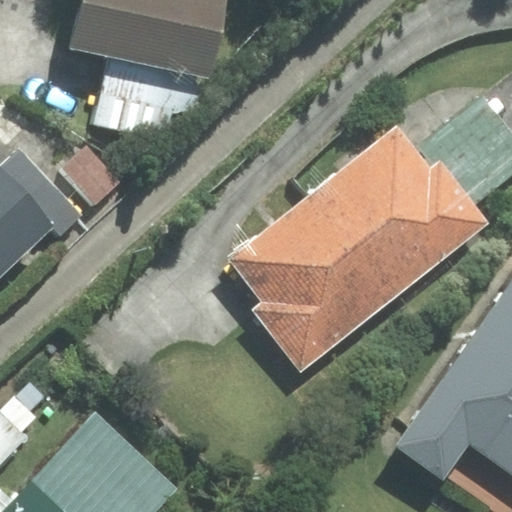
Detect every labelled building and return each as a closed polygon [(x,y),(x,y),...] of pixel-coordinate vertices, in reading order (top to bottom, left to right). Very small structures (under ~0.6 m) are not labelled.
[(225,0),(80,0),(71,48),(107,56),(203,76),(209,77),(225,0)] [(203,76),(107,56),(92,123),(171,139),(175,115),(197,109),(203,76)] [(474,204),(511,174),(511,134),(479,94),(416,145),(433,166),(440,161),(474,204)] [(396,126),(308,196),(390,299),(488,223),(474,204),(440,161),(433,166),(429,169),(396,126)] [(19,148),(0,166),(0,171),(52,225),(62,235),(82,215),(19,148)] [(0,274),(52,225),(0,171),(0,274)] [(301,369),(390,299),(308,196),(229,258),(263,301),(253,309),(301,369)] [(511,511),(511,283),(401,444),(500,511),(511,511)] [(0,467),(27,438),(0,412),(0,467)] [(152,511),(174,489),(96,415),(3,511),(152,511)]
